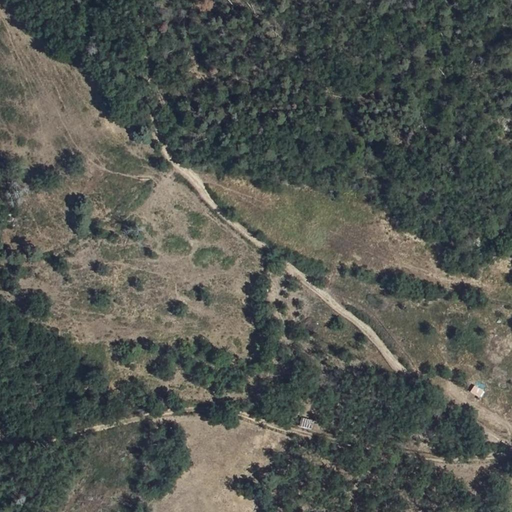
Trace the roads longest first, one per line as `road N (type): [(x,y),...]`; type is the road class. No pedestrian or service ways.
road 1 (track): [(0,438),(49,442),(178,409),(224,409),(372,452),(451,462),(511,451)]
road 2 (track): [(511,446),(406,373),(368,327),(229,219),(178,164)]
road 3 (track): [(0,263),(38,265),(73,252),(178,164)]
road 4 (track): [(178,164),(157,136),(136,0)]
